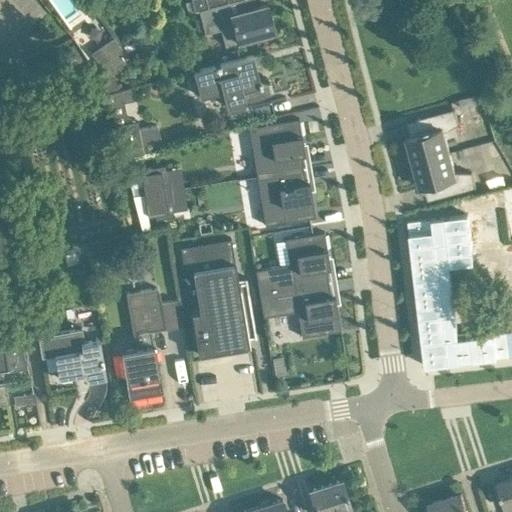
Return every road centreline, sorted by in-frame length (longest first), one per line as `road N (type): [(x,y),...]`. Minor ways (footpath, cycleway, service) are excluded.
road 1 (residential): [(397,402),(371,206),(315,0)]
road 2 (residential): [(103,448),(355,409)]
